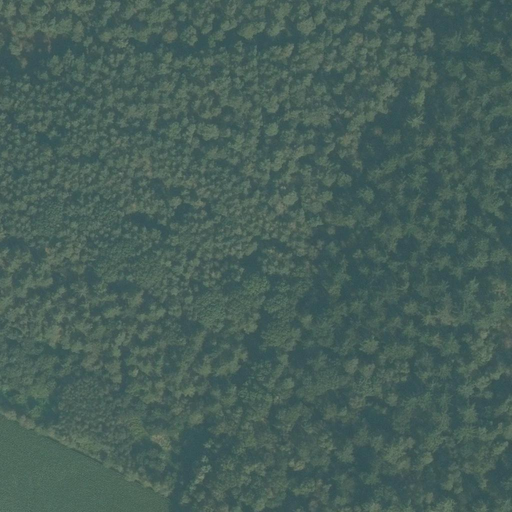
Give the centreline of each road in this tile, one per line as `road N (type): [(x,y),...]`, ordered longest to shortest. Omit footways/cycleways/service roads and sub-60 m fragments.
road 1 (track): [(420,36),(400,112),(275,351)]
road 2 (track): [(420,423),(275,351)]
